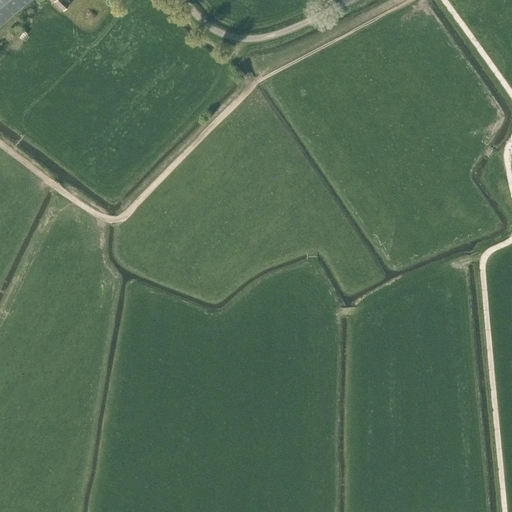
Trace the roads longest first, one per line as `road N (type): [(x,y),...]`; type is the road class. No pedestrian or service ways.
road 1 (track): [(503,511),(481,259),(511,237)]
road 2 (residential): [(349,0),(258,38),(217,31),(184,0)]
